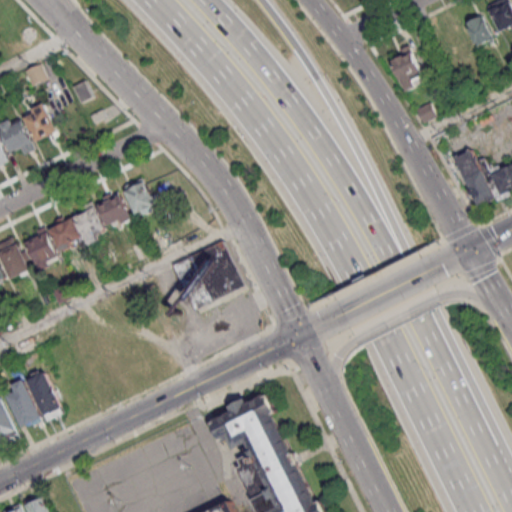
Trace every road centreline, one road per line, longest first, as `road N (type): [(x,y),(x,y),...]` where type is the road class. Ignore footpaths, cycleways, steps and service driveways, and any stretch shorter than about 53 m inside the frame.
road 1 (motorway): [(152,1),(234,92),(303,190),(470,511)]
road 2 (motorway): [(485,450),(339,177),(249,49),(204,0)]
road 3 (motorway): [(485,450),(466,378),(342,129),(262,0)]
road 4 (secondary): [(47,0),(225,193),(298,334)]
road 5 (residential): [(298,334),(0,480)]
road 6 (secondary): [(484,268),(359,56),(312,0)]
road 7 (secondary): [(298,334),(385,511)]
road 8 (residential): [(165,126),(0,206)]
road 9 (residential): [(438,265),(329,319)]
